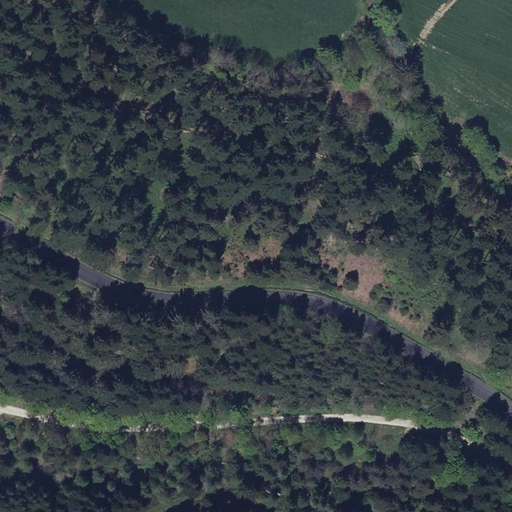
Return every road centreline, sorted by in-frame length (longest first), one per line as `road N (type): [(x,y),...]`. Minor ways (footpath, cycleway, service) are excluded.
road 1 (secondary): [(0,220),(156,300),(311,300),(343,310),(511,411)]
road 2 (track): [(0,404),(55,421),(129,428),(388,420),(442,431),(511,467)]
road 3 (track): [(511,256),(450,209),(423,163),(370,0)]
